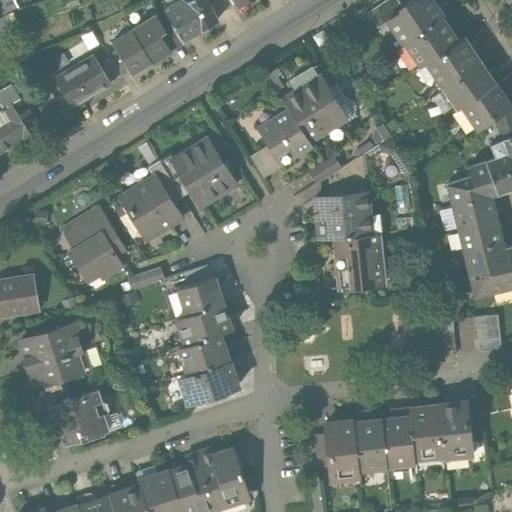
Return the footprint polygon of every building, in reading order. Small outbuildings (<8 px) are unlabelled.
[(0,0),(0,14),(1,16),(17,8),(12,0),(0,0)] [(217,23),(205,0),(193,0),(185,5),(183,1),(156,16),(165,31),(172,27),(183,44),(203,31),(217,23)] [(378,30),(388,23),(388,22),(403,12),(401,9),(402,8),(396,0),(389,0),(368,14),(378,30)] [(388,23),(403,45),(443,18),(433,3),(435,2),(433,0),(418,0),(419,0),(414,4),(412,1),(402,8),(401,9),(403,12),(388,22),(388,23)] [(152,63),(183,44),(172,27),(165,31),(156,16),(132,31),(152,63)] [(459,41),(443,18),(403,45),(419,68),(424,65),(459,41)] [(152,63),(132,31),(111,44),(118,54),(130,74),(132,76),(152,63)] [(434,79),(440,88),(481,61),(465,37),(459,41),(424,65),(434,79)] [(130,74),(118,54),(108,60),(119,79),(120,80),(130,74)] [(99,66),(92,55),(90,56),(91,57),(54,79),(71,109),(98,93),(99,94),(111,87),(110,85),(99,66)] [(99,66),(110,85),(119,79),(108,60),(99,66)] [(496,84),(481,61),(440,88),(455,111),(462,106),(496,84)] [(424,65),(419,68),(414,71),(424,85),(434,79),(424,65)] [(277,79),(282,76),(278,70),(268,76),(278,92),(283,89),(277,79)] [(289,85),(294,94),(317,79),(312,71),(289,85)] [(283,100),(289,109),(309,141),(345,119),(319,78),(317,79),(294,94),(283,100)] [(0,152),(12,145),(12,144),(21,139),(22,140),(39,130),(11,83),(0,89),(0,152)] [(511,107),(496,84),(462,106),(465,111),(453,119),(466,139),(493,120),(511,107)] [(67,134),(48,103),(36,110),(55,141),(67,134)] [(511,106),(511,107),(493,120),(500,142),(511,137),(511,106)] [(258,128),(269,145),(281,165),(283,164),(285,163),(287,163),(293,159),(293,158),(312,146),(309,141),(289,109),(258,128)] [(75,121),(69,113),(60,118),(65,127),(75,121)] [(391,137),(384,126),(374,132),(370,140),(374,147),(391,137)] [(496,159),(485,163),(497,196),(511,190),(511,137),(500,142),(490,147),(496,159)] [(207,140),(174,160),(173,161),(194,194),(201,206),(219,194),(235,185),(207,140)] [(284,165),(283,164),(281,165),(269,145),(250,156),(264,178),(284,165)] [(170,154),(147,168),(154,179),(155,178),(173,207),(194,194),(173,161),(174,160),(170,154)] [(329,197),(366,193),(362,155),(340,169),(328,176),(328,178),(330,178),(332,195),(329,195),(329,197)] [(332,157),(308,172),(315,184),(328,176),(340,169),(332,157)] [(447,186),(452,207),(491,198),(494,197),(497,196),(485,163),(468,168),(471,177),(447,186)] [(154,179),(121,199),(147,240),(181,219),(173,207),(155,178),(154,179)] [(239,182),(235,185),(219,194),(230,211),(250,199),(239,182)] [(407,187),(394,188),(397,214),(410,213),(407,187)] [(319,240),(334,239),(378,234),(379,234),(379,233),(382,232),(380,213),(368,215),(366,193),(329,197),(315,199),(319,240)] [(491,198),(452,207),(453,210),(458,230),(496,221),(494,210),(491,198)] [(117,239),(99,209),(63,231),(75,251),(71,254),(87,281),(100,274),(102,278),(121,266),(115,255),(119,253),(112,242),(117,239)] [(458,230),(453,210),(440,213),(445,233),(458,230)] [(47,216),(33,213),(31,226),(45,229),(47,216)] [(458,230),(464,254),(502,244),(499,231),(496,221),(458,230)] [(383,285),(378,234),(334,239),(337,269),(327,270),(328,276),(338,275),(339,289),(383,285)] [(503,247),(502,244),(464,254),(474,298),(489,274),(494,273),(492,265),(501,262),(500,255),(505,254),(504,250),(503,247)] [(508,249),(504,250),(505,254),(500,255),(501,262),(492,265),(494,273),(489,274),(474,298),(511,289),(511,250),(511,248),(508,249)] [(189,285),(211,277),(207,266),(185,273),(189,285)] [(163,280),(159,269),(129,279),(133,290),(163,280)] [(0,315),(37,309),(32,276),(0,281),(0,315)] [(178,288),(187,315),(222,303),(213,277),(211,277),(189,285),(178,288)] [(133,293),(117,298),(121,309),(136,304),(133,293)] [(72,297),(61,302),(65,310),(76,306),(72,297)] [(231,330),(222,303),(187,315),(176,319),(185,345),(219,334),(231,330)] [(475,319),(479,353),(501,351),(497,316),(475,319)] [(453,321),(430,323),(434,358),(456,356),(453,321)] [(74,323),(20,341),(26,357),(22,358),(26,371),(30,369),(35,385),(61,377),(85,369),(79,352),(83,351),(74,323)] [(130,324),(122,327),(124,333),(132,330),(130,324)] [(179,347),(187,374),(228,360),(219,334),(185,345),(179,347)] [(79,352),(85,369),(101,363),(95,347),(83,351),(79,352)] [(237,387),(228,360),(187,374),(180,377),(189,404),(207,398),(207,399),(220,395),(219,393),(237,387)] [(35,385),(40,397),(65,388),(61,377),(35,385)] [(65,388),(40,397),(52,437),(63,433),(67,444),(108,430),(103,416),(106,415),(108,410),(106,404),(101,401),(98,390),(72,398),(68,396),(65,388)] [(465,403),(436,407),(442,456),(443,462),(471,459),(470,443),(467,424),(465,407),(465,403)] [(481,405),(465,407),(467,424),(470,443),(485,441),(481,405)] [(414,459),(442,456),(436,407),(425,408),(426,411),(409,413),(414,459)] [(415,464),(414,459),(409,413),(408,409),(396,410),(397,413),(391,414),(391,418),(381,419),(387,468),(415,464)] [(115,412),(106,415),(103,416),(108,430),(120,427),(115,412)] [(352,415),(353,422),(359,471),(387,468),(381,419),(367,421),(366,413),(352,415)] [(359,477),(359,471),(353,422),(325,425),(326,434),(330,467),(331,480),(359,477)] [(318,468),(330,467),(326,434),(314,435),(318,468)] [(210,449),(197,453),(215,508),(246,498),(241,484),(243,482),(245,481),(234,451),(222,451),(212,454),(210,449)] [(205,511),(215,509),(215,508),(197,453),(185,457),(187,464),(169,471),(182,511),(205,511)] [(136,474),(139,484),(148,511),(182,511),(169,471),(169,470),(151,477),(149,470),(136,474)] [(114,511),(148,511),(139,484),(124,489),(122,483),(111,486),(113,493),(109,495),(114,511)] [(76,498),(78,505),(80,511),(114,511),(109,495),(90,502),(87,494),(76,498)]
